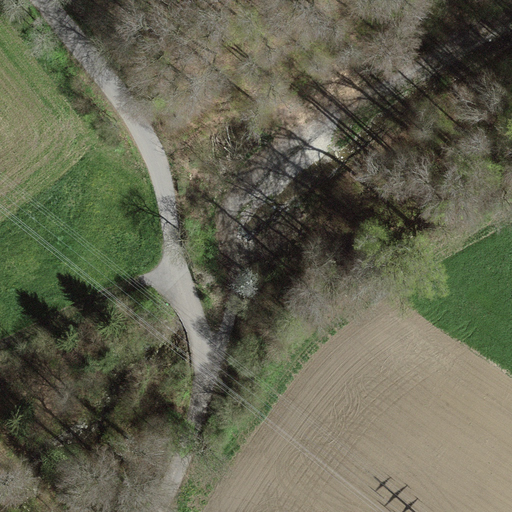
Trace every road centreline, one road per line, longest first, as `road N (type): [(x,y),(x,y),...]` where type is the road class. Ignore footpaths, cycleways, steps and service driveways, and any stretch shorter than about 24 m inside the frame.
road 1 (unclassified): [(38,0),(108,72),(155,160),(172,224),(196,327),(205,421),(158,511)]
road 2 (track): [(182,268),(115,289),(0,343)]
